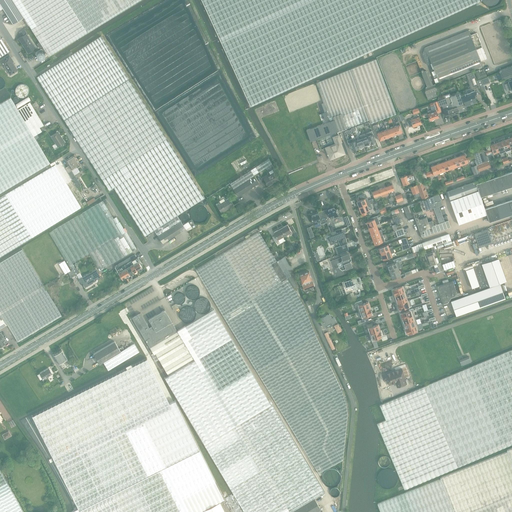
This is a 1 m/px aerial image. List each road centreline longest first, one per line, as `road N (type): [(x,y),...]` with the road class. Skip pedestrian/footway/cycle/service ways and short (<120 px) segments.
road 1 (unclassified): [(343,511),(352,408),(312,312),(319,297),(289,196)]
road 2 (unclassified): [(155,274),(0,27)]
road 3 (primary): [(338,175),(511,113)]
road 4 (primary): [(0,367),(155,274)]
road 5 (primary): [(155,274),(289,196)]
road 6 (residential): [(338,175),(379,288)]
